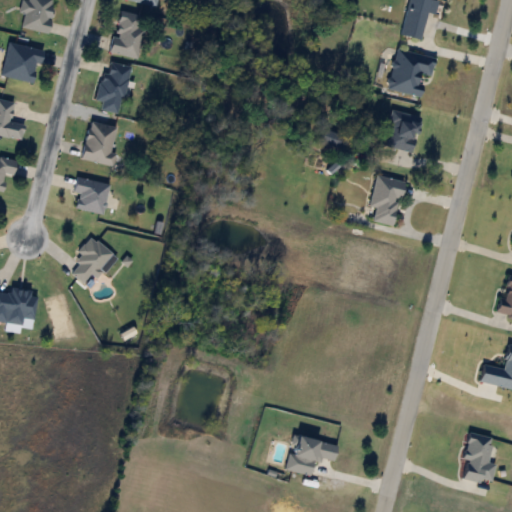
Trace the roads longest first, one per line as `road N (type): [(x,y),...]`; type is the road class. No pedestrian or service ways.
road 1 (residential): [(380,511),(510,0)]
road 2 (residential): [(85,0),(25,240)]
